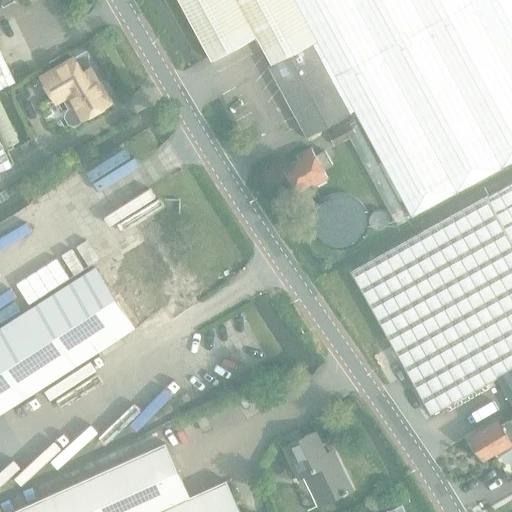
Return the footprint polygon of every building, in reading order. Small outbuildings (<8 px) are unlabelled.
[(295,0),(178,0),(211,60),(256,36),(271,65),(317,40),(295,0)] [(511,0),(295,0),(317,40),(355,111),(411,216),(511,162),(511,0)] [(271,65),(269,66),(306,137),(355,111),(317,40),(271,65)] [(0,57),(0,88),(12,83),(0,57)] [(83,120),(81,117),(106,103),(92,78),(85,82),(71,59),(42,77),(55,100),(61,111),(67,108),(68,109),(65,112),(64,118),(68,125),(73,126),(77,126),(80,123),(83,120)] [(354,119),(328,134),(334,145),(349,137),(396,226),(408,219),(354,119)] [(23,155),(37,146),(33,138),(18,147),(23,155)] [(0,147),(0,171),(9,168),(0,147)] [(323,169),(331,165),(322,151),(313,156),(309,148),(296,156),(298,160),(284,168),(290,180),(287,182),(293,193),(311,183),(312,186),(326,178),(322,172),(324,171),(323,169)] [(511,181),(350,271),(429,414),(497,377),(511,368),(511,181)] [(134,283),(113,296),(133,327),(154,313),(160,323),(187,306),(169,277),(170,277),(163,265),(162,266),(148,245),(121,262),(134,283)] [(7,323),(0,327),(0,413),(133,328),(133,327),(113,296),(95,267),(94,267),(7,323)] [(511,369),(497,377),(511,404),(511,369)] [(511,446),(511,445),(511,422),(510,419),(500,425),(496,420),(467,438),(470,442),(467,443),(472,452),(475,450),(481,460),(494,452),(496,456),(511,446)] [(345,492),(350,490),(335,459),(328,462),(314,431),(283,446),(298,478),(306,474),(319,502),(315,504),(316,507),(320,505),(321,505),(323,504),(341,495),(342,496),(346,494),(345,492)] [(238,511),(224,482),(188,498),(163,443),(108,468),(11,511),(238,511)] [(381,511),(405,511),(402,503),(381,511)]
